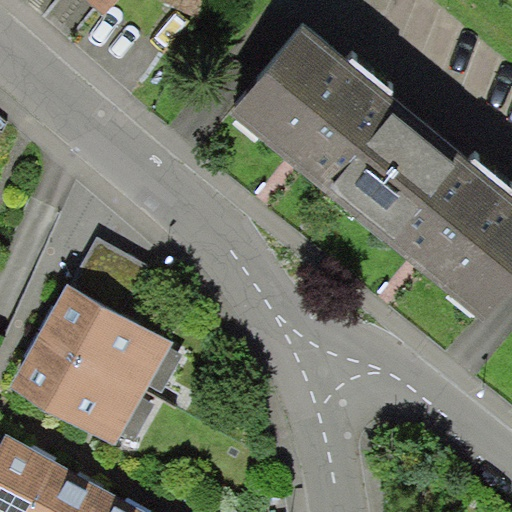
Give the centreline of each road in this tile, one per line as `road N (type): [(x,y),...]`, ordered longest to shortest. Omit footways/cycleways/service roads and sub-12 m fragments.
road 1 (residential): [(220,240),(511,472)]
road 2 (residential): [(334,511),(296,362),(258,286),(220,240)]
road 3 (residential): [(220,240),(0,53)]
